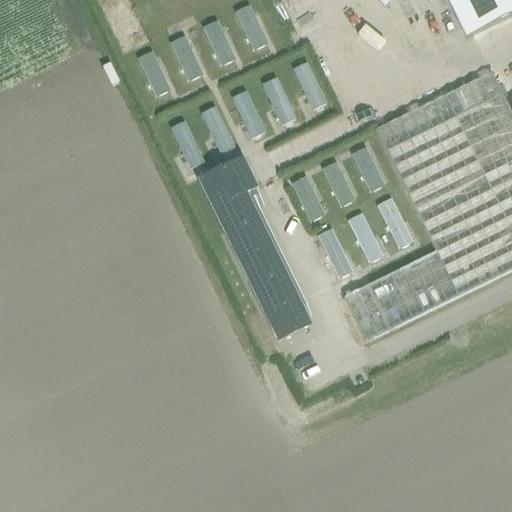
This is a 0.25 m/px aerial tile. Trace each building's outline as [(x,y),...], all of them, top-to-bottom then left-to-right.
[(511,0),(445,0),(467,43),(511,21),(511,0)] [(249,8),(235,15),(254,54),(268,47),(249,8)] [(217,23),(203,31),(220,70),(236,62),(217,23)] [(358,26),(349,31),(364,56),(373,51),(358,26)] [(184,38),(170,45),(188,84),(202,77),(184,38)] [(152,54),(137,61),(155,100),(170,94),(152,54)] [(351,65),(335,68),(339,94),(356,91),(351,65)] [(307,67),(293,73),(312,112),(325,106),(307,67)] [(435,255),(343,300),(364,343),(511,270),(511,116),(492,75),(375,133),(435,255)] [(276,82),(263,89),(281,127),(294,121),(276,82)] [(246,96),(232,102),(251,141),(264,135),(246,96)] [(215,111),(201,118),(220,156),(233,150),(215,111)] [(184,126),(171,132),(189,171),(203,164),(184,126)] [(366,150),(351,157),(370,195),(384,188),(366,150)] [(245,195),(256,190),(242,161),(199,182),(277,343),(309,328),(245,195)] [(336,165),(321,172),(340,209),(355,203),(336,165)] [(305,179),(291,186),(310,224),(324,217),(305,179)] [(398,253),(412,246),(391,203),(377,210),(398,253)] [(369,267),(383,260),(362,217),(347,224),(369,267)] [(338,282),(353,275),(332,232),(317,239),(338,282)]
